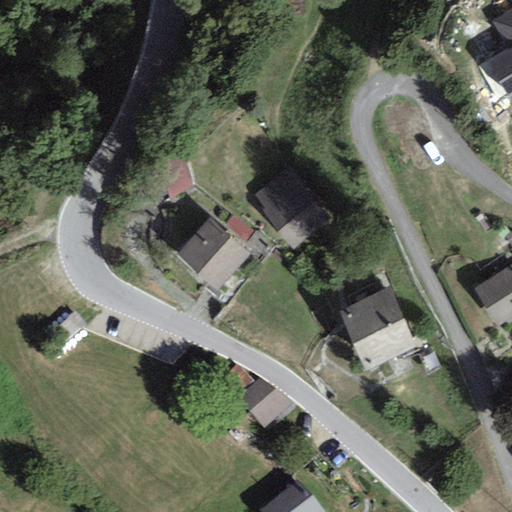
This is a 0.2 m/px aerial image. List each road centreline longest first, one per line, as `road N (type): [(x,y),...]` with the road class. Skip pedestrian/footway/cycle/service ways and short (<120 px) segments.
road 1 (unclassified): [(167,0),(145,88),(89,195),(81,259),(104,290),(274,372),(431,511)]
road 2 (residential): [(511,483),(468,353),(361,131),(364,104),(381,85),(418,87),(464,158),(511,197)]
